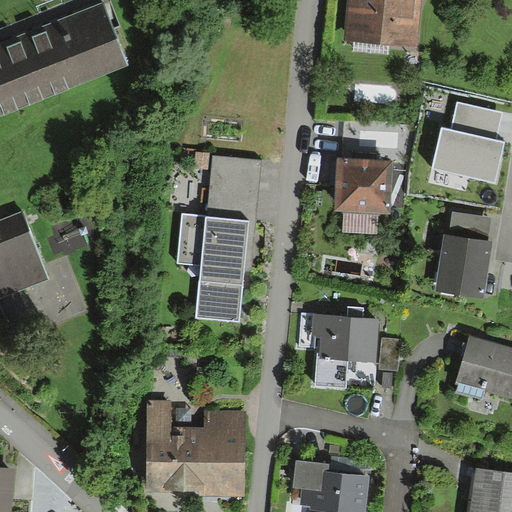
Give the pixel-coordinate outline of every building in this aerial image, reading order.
[(352,0),(350,45),(412,49),(414,0),(352,0)] [(0,120),(133,67),(109,7),(0,50),(0,120)] [(502,114),(458,104),(452,134),(443,132),(433,173),(497,187),(507,144),(496,141),(502,114)] [(409,125),(344,121),(342,158),(392,161),(407,162),(409,125)] [(264,161),(215,156),(209,217),(182,214),(177,266),(205,269),(200,325),(247,330),(264,161)] [(333,212),(390,214),(392,161),(342,158),(335,158),(333,212)] [(454,214),(450,235),(487,241),(491,219),(454,214)] [(0,224),(0,294),(46,279),(24,216),(0,224)] [(380,234),(380,217),(349,216),(348,233),(380,234)] [(445,235),(437,290),(483,297),(493,242),(487,241),(450,235),(445,235)] [(376,362),(379,320),(303,315),(301,346),(321,347),(321,355),(318,354),(316,384),(375,388),(376,362)] [(511,347),(470,335),(457,379),(511,395),(511,347)] [(400,340),(382,339),(380,369),(397,371),(400,340)] [(245,496),(243,416),(211,417),(212,433),(173,434),(173,403),(149,404),(152,498),(245,496)] [(323,511),(365,511),(370,476),(329,472),(330,464),(296,460),(293,487),(302,488),(300,505),(311,506),(311,509),(324,510),(323,511)] [(0,510),(12,511),(16,467),(0,465),(0,510)] [(511,511),(511,471),(477,468),(472,511),(511,511)]
